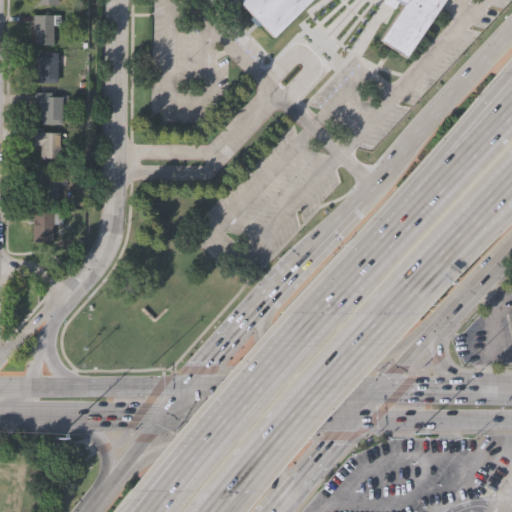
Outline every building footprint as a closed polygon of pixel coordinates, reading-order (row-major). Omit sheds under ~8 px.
[(241,6),(241,0),(448,0),(405,62),(381,45),(405,7),(391,0),(315,0),(275,40),(241,6)] [(60,15),(60,24),(53,24),(53,44),(34,44),(33,15),(60,15)] [(57,52),(57,82),(33,82),(33,67),(38,67),(38,52),(57,52)] [(51,92),(51,96),(62,96),(62,124),(41,124),(40,107),(34,107),(34,92),(51,92)] [(61,130),(61,136),(60,136),(60,156),(41,156),(41,144),(33,144),(33,130),(61,130)] [(56,172),(56,181),(57,181),(58,186),(56,186),(56,202),(35,202),(35,189),(32,189),(32,171),(36,171),(36,172),(56,172)] [(63,222),(52,222),(52,240),(33,240),(33,210),(63,210),(63,222)] [(446,500),(435,491),(456,464),(467,473),(446,500)]
